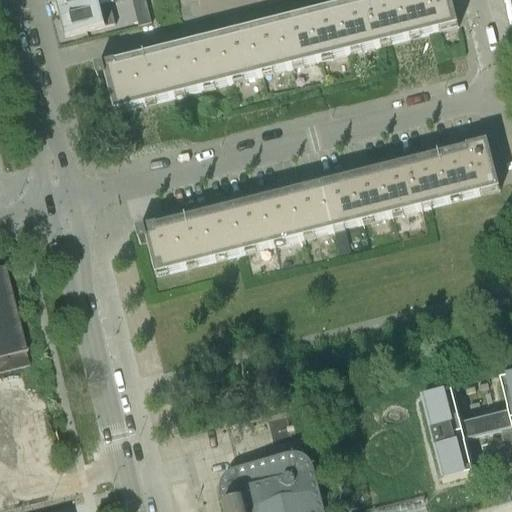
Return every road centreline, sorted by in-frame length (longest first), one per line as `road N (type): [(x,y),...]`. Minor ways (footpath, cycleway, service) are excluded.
road 1 (residential): [(61,204),(500,91)]
road 2 (residential): [(134,511),(61,204)]
road 3 (residential): [(61,204),(7,0)]
